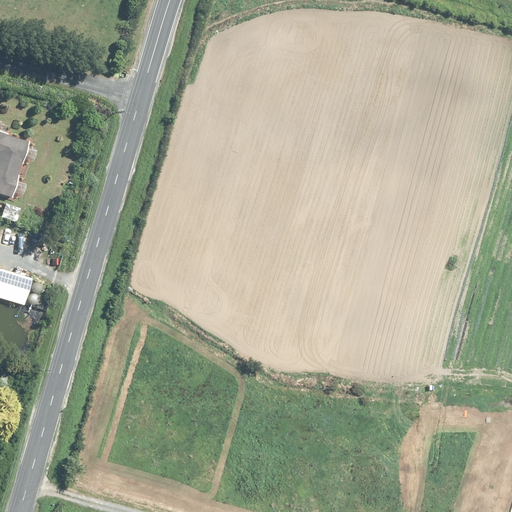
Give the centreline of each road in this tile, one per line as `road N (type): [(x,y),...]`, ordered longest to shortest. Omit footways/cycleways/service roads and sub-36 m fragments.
road 1 (unclassified): [(22,511),(141,99)]
road 2 (unclassified): [(0,58),(141,99)]
